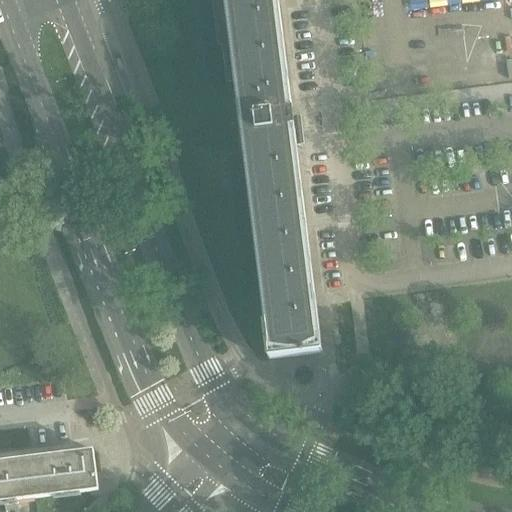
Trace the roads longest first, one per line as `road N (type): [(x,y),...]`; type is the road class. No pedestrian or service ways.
road 1 (tertiary): [(9,15),(144,372),(202,453)]
road 2 (tertiary): [(257,425),(207,372),(62,0)]
road 3 (residential): [(511,270),(359,290),(340,143)]
road 4 (tertiary): [(442,511),(257,425)]
road 5 (residential): [(340,143),(511,124)]
road 6 (residential): [(340,143),(320,0)]
